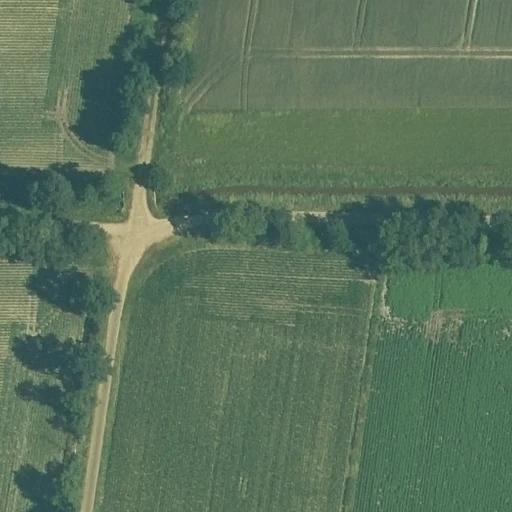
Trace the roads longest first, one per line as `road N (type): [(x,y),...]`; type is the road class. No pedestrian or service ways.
road 1 (track): [(511,217),(218,217),(134,226)]
road 2 (track): [(134,226),(91,511)]
road 3 (track): [(141,0),(134,226)]
